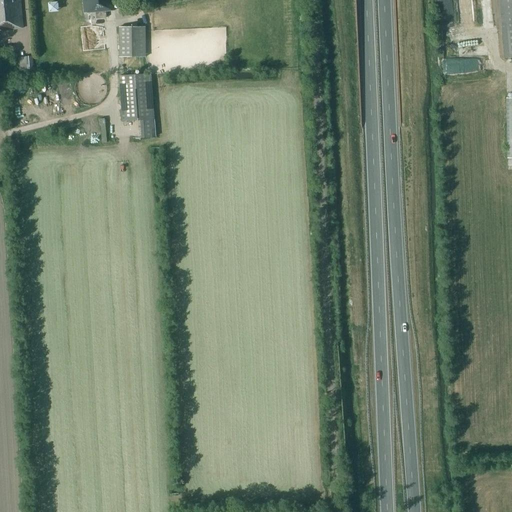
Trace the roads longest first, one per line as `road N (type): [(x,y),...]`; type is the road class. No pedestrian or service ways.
road 1 (trunk): [(413,511),(384,0)]
road 2 (track): [(336,511),(310,0)]
road 3 (trunk): [(365,0),(387,511)]
